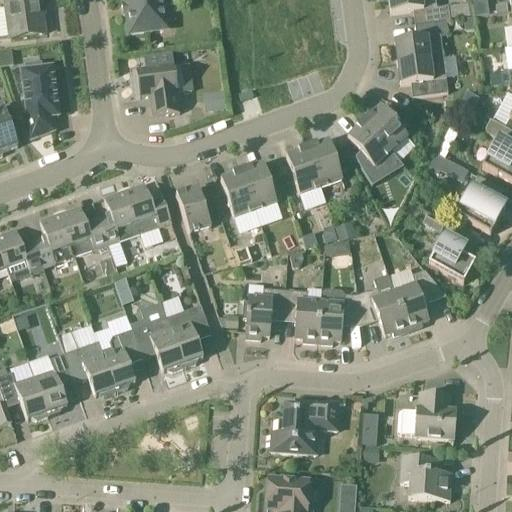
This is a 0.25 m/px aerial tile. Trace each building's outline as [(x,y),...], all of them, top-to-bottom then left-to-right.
[(39,0),(4,0),(10,41),(44,37),(39,0)] [(161,0),(126,0),(131,35),(166,30),(161,0)] [(388,0),(390,17),(413,14),(415,28),(446,24),(450,23),(448,9),(423,12),(421,0),(388,0)] [(507,6),(495,8),(496,16),(508,14),(507,6)] [(473,19),(460,21),(462,35),(475,33),(473,19)] [(417,42),(394,44),(397,67),(443,60),(440,39),(448,38),(446,24),(415,28),(417,42)] [(445,78),(443,60),(397,67),(400,89),(411,87),(429,85),(430,97),(412,100),(412,101),(448,96),(445,78)] [(52,70),(41,71),(41,66),(25,68),(26,73),(22,73),(27,115),(21,117),(30,142),(54,134),(52,120),(58,119),(52,70)] [(190,66),(174,68),(156,71),(136,74),(139,101),(149,100),(152,120),(180,116),(177,96),(178,96),(194,94),(190,66)] [(511,73),(502,75),(503,87),(511,86),(511,73)] [(482,81),(477,81),(473,86),(474,91),(483,89),(482,81)] [(223,94),(203,97),(205,114),(226,111),(223,94)] [(460,106),(472,113),(479,101),(467,95),(460,106)] [(4,112),(0,113),(0,159),(3,159),(3,155),(18,149),(4,112)] [(380,112),(364,127),(391,156),(418,131),(406,119),(396,115),(389,121),(380,112)] [(511,135),(490,123),(485,133),(486,137),(497,143),(482,171),(511,187),(511,135)] [(364,127),(351,139),(347,143),(374,172),(391,156),(364,127)] [(451,127),(436,157),(445,162),(461,133),(451,127)] [(307,153),(321,191),(342,183),(329,146),(307,153)] [(307,153),(286,161),(299,199),(321,191),(307,153)] [(446,163),(435,157),(429,168),(439,174),(446,163)] [(277,207),(263,169),(242,177),(255,214),(277,207)] [(242,177),(220,184),(234,222),(255,214),(242,177)] [(502,217),(495,214),(505,195),(477,179),(455,219),(490,238),(502,217)] [(124,194),(139,238),(171,227),(161,198),(149,202),(144,187),(124,194)] [(198,193),(175,200),(189,238),(211,230),(198,193)] [(97,222),(107,249),(139,238),(124,194),(103,202),(109,218),(97,222)] [(97,222),(86,226),(80,210),(59,217),(75,260),(93,253),(94,254),(107,249),(97,222)] [(59,217),(39,225),(45,240),(33,245),(43,273),(56,268),(55,267),(75,260),(59,217)] [(425,220),(422,226),(440,236),(443,230),(425,220)] [(351,224),(335,230),(340,244),(356,239),(351,224)] [(478,243),(450,228),(428,267),(463,287),(475,266),(468,262),(478,243)] [(332,231),(325,234),(322,239),(325,247),(337,243),(332,231)] [(33,245),(32,245),(34,249),(23,253),(16,233),(0,238),(0,253),(7,272),(26,265),(31,279),(44,275),(43,273),(33,245)] [(121,245),(126,258),(144,252),(140,239),(121,245)] [(330,247),(325,248),(326,259),(331,258),(331,259),(350,256),(349,244),(330,247)] [(240,267),(251,262),(246,250),(235,254),(240,267)] [(306,254),(289,258),(292,273),(309,269),(306,254)] [(424,274),(412,279),(415,288),(394,295),(393,296),(408,335),(422,330),(421,327),(429,324),(421,302),(441,295),(424,274)] [(356,299),(360,324),(376,318),(384,340),(392,337),(393,340),(408,335),(393,296),(387,279),(372,284),(375,292),(356,299)] [(118,298),(129,294),(125,284),(114,288),(118,298)] [(285,294),(263,292),(262,301),(248,300),(247,306),(243,306),(242,323),(246,323),(245,343),(261,344),(261,340),(269,341),(271,318),(283,319),(285,294)] [(356,299),(344,298),(341,293),(325,292),(320,296),(320,305),(317,348),(332,349),(333,345),(341,346),(343,323),(360,324),(356,299)] [(285,294),(283,319),(295,320),(294,343),(302,343),(302,347),(317,348),(320,305),(306,304),(307,295),(285,294)] [(185,315),(166,322),(184,372),(196,368),(198,363),(203,361),(196,343),(198,338),(208,335),(210,339),(211,339),(201,309),(185,315)] [(226,318),(226,321),(226,331),(238,331),(238,319),(226,318)] [(132,334),(141,359),(151,355),(156,358),(162,375),(167,374),(172,376),(184,372),(166,322),(132,334)] [(132,334),(112,341),(109,347),(111,353),(102,357),(116,396),(128,392),(130,387),(135,385),(129,367),(131,363),(141,359),(132,334)] [(64,358),(73,383),(83,380),(88,382),(94,400),(99,398),(104,400),(116,396),(102,357),(98,346),(64,358)] [(34,381),(48,420),(60,416),(62,411),(67,409),(61,392),(63,387),(73,383),(64,358),(49,363),(53,374),(34,381)] [(20,407),(26,424),(31,422),(36,425),(48,420),(34,381),(15,388),(11,377),(8,378),(0,381),(0,395),(4,406),(6,412),(20,407)] [(455,413),(449,413),(450,399),(419,397),(418,410),(417,410),(417,414),(403,413),(401,437),(415,438),(415,441),(451,443),(450,451),(452,452),(455,413)] [(339,407),(300,404),(299,410),(284,409),(283,422),(278,422),(278,435),(272,435),(270,455),(316,458),(318,433),(337,435),(339,407)] [(0,430),(11,426),(6,412),(4,406),(0,407),(0,430)] [(379,450),(380,434),(364,433),(363,449),(379,450)] [(363,449),(362,465),(378,466),(379,450),(363,449)] [(437,462),(402,460),(400,487),(409,487),(408,502),(450,505),(450,502),(449,502),(451,477),(436,475),(437,462)] [(306,511),(308,485),(269,482),(266,511),(306,511)] [(341,488),(340,497),(355,498),(356,489),(341,488)]
